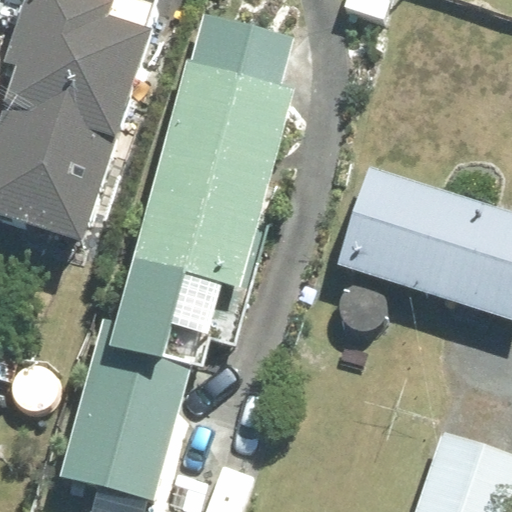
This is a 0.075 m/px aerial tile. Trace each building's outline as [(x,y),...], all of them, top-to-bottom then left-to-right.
[(153,56),(167,10),(136,0),(45,0),(32,41),(28,40),(13,87),(33,95),(27,114),(2,106),(0,112),(0,238),(99,269),(167,59),(153,56)] [(200,72),(141,306),(202,321),(208,297),(255,309),(308,99),(200,72)] [(511,339),(511,228),(371,184),(340,287),(511,339)] [(179,416),(154,497),(203,511),(221,511),(245,436),(179,416)] [(511,511),(511,468),(442,447),(421,511),(511,511)]
